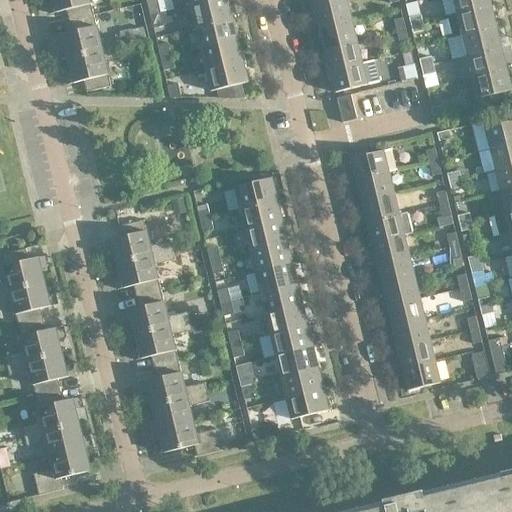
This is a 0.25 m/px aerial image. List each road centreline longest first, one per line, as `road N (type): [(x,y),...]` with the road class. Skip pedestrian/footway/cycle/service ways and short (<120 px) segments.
road 1 (residential): [(140,503),(15,0)]
road 2 (residential): [(381,444),(272,0)]
road 3 (residential): [(140,503),(381,444)]
road 4 (residential): [(381,444),(511,412)]
